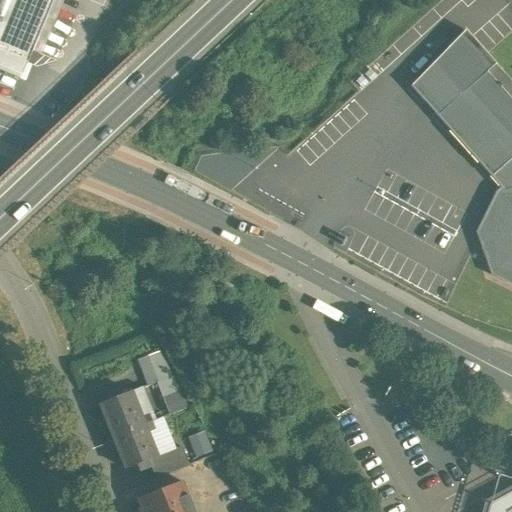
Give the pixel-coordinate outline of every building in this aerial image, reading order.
[(52,0),(0,0),(0,66),(21,75),(52,0)] [(465,31),(410,87),(437,116),(495,64),(465,31)] [(511,82),(495,64),(437,116),(493,178),(511,160),(511,82)] [(511,160),(497,174),(498,175),(497,180),(500,182),(502,182),(504,183),(503,184),(508,189),(499,197),(482,233),(496,273),(511,280),(511,160)] [(158,353),(137,361),(147,386),(153,384),(170,377),(158,353)] [(170,377),(153,384),(169,416),(186,409),(170,377)] [(147,386),(131,392),(141,417),(148,414),(151,422),(163,418),(169,416),(153,384),(147,386)] [(141,417),(131,392),(99,405),(112,438),(144,425),(141,417)] [(148,414),(141,417),(144,425),(151,422),(148,414)] [(144,425),(112,438),(125,470),(137,465),(148,461),(175,449),(163,418),(151,422),(154,430),(147,433),(144,425)] [(151,422),(144,425),(147,433),(154,430),(151,422)] [(197,457),(212,451),(205,431),(190,437),(197,457)] [(175,449),(148,461),(150,467),(155,479),(188,466),(180,447),(175,449)] [(148,461),(137,465),(140,471),(150,467),(148,461)] [(192,511),(181,482),(136,500),(140,511),(192,511)] [(511,511),(511,492),(489,505),(487,511),(511,511)]
